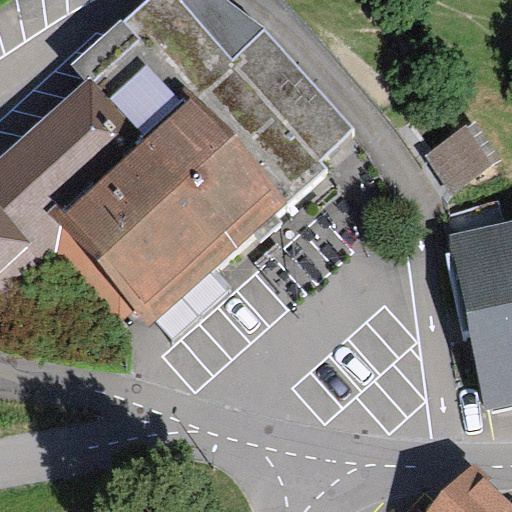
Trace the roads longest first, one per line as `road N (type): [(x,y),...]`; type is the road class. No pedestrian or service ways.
road 1 (residential): [(319,461),(0,367)]
road 2 (residential): [(511,462),(319,461)]
